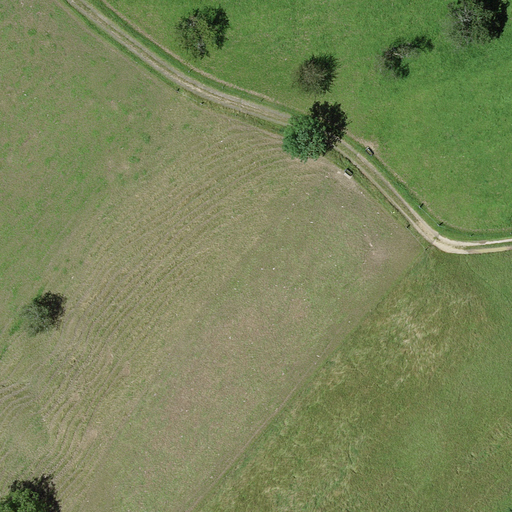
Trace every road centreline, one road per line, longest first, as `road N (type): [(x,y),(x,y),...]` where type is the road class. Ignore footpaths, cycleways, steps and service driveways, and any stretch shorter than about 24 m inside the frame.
road 1 (track): [(359,162),(304,128),(198,88),(75,0)]
road 2 (track): [(359,162),(420,225),(464,252)]
